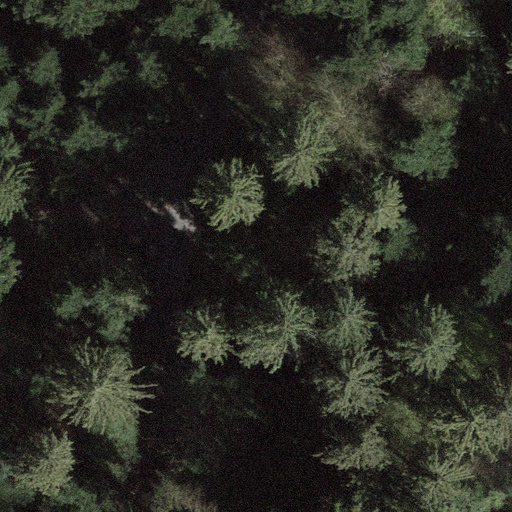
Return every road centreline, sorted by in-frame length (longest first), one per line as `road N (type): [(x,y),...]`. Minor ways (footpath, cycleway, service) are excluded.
road 1 (unclassified): [(136,511),(178,170),(245,0)]
road 2 (track): [(0,230),(178,170)]
